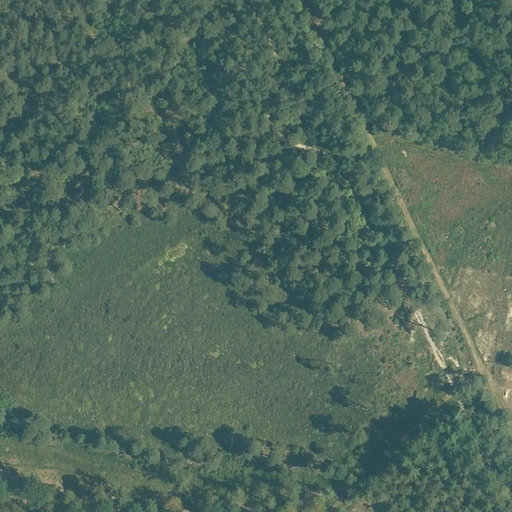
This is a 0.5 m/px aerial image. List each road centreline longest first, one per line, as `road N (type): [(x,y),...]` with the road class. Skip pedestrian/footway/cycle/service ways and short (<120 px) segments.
road 1 (unknown): [(257,0),(277,58),(285,125),(328,160),(408,281),(485,456),(511,496)]
road 2 (track): [(511,420),(304,0)]
road 3 (track): [(325,511),(488,372)]
road 4 (track): [(498,392),(511,226)]
